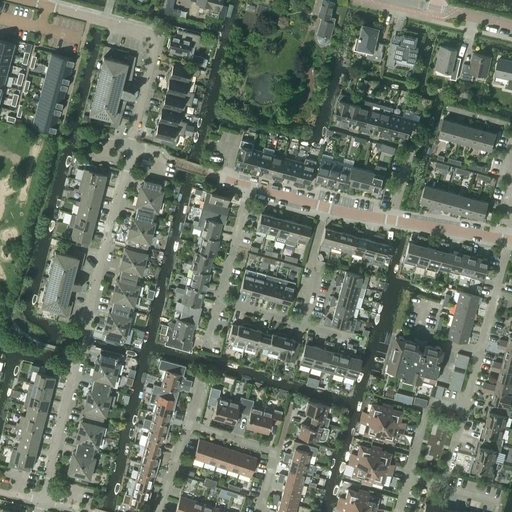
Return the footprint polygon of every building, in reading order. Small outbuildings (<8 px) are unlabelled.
[(172,14),(174,0),(166,0),(164,12),(172,14)] [(189,0),(196,2),(196,3),(209,6),(206,14),(217,17),(221,3),(221,0),(189,0)] [(326,0),(322,0),(318,15),(323,17),(322,19),(317,34),(318,35),(317,37),(317,38),(317,40),(318,42),(320,43),(321,43),(323,44),(325,43),(326,43),(327,41),(328,40),(329,38),(334,23),(335,18),(330,17),(334,2),(326,0)] [(375,42),(378,29),(363,25),(360,37),(359,36),(359,38),(356,37),(353,50),(368,53),(367,57),(379,61),(383,44),(375,42)] [(166,50),(187,55),(192,56),(194,47),(197,45),(200,36),(177,30),(176,36),(170,35),(169,38),(168,38),(166,46),(167,46),(166,50)] [(391,42),(386,65),(393,67),(395,58),(415,62),(418,49),(414,48),(415,45),(416,46),(418,38),(402,35),(400,42),(401,42),(401,45),(391,42)] [(0,39),(0,51),(13,55),(16,44),(0,39)] [(456,80),(459,63),(454,62),(456,50),(440,46),(435,69),(451,73),(450,78),(456,80)] [(13,55),(0,51),(0,62),(10,66),(13,55)] [(51,53),(47,66),(70,72),(73,59),(51,53)] [(486,77),(491,57),(473,53),(472,57),(473,59),(472,60),(470,65),(463,63),(460,78),(472,81),(473,77),(472,75),(474,74),(486,77)] [(193,54),(190,63),(201,65),(205,67),(207,59),(203,58),(203,57),(193,54)] [(111,119),(110,126),(117,128),(121,106),(113,104),(116,93),(126,96),(133,97),(134,92),(127,89),(124,88),(117,87),(120,76),(129,78),(135,57),(128,55),(126,63),(103,57),(89,113),(111,119)] [(511,89),(511,62),(498,59),(495,75),(509,79),(507,88),(511,89)] [(0,62),(0,74),(7,76),(10,66),(0,62)] [(168,73),(167,77),(191,83),(193,75),(198,77),(199,72),(203,73),(204,70),(174,62),(171,73),(168,73)] [(44,78),(67,84),(70,72),(47,66),(44,78)] [(167,77),(166,81),(169,82),(166,92),(197,101),(197,98),(193,97),(195,93),(189,91),(191,83),(167,77)] [(67,84),(44,78),(41,90),(63,96),(67,84)] [(41,90),(38,102),(60,108),(63,96),(41,90)] [(160,102),(159,106),(183,113),(185,105),(191,106),(192,102),(196,103),(197,101),(166,92),(163,103),(160,102)] [(344,126),(352,97),(341,94),(335,117),(341,119),(341,121),(339,124),(339,125),(341,125),(342,126),(344,126)] [(356,122),(362,100),(352,97),(344,126),(345,127),(346,127),(348,127),(349,127),(349,123),(349,121),(356,122)] [(365,132),(372,102),(362,100),(356,122),(362,124),(362,126),(360,129),(360,130),(362,131),(363,131),(365,132)] [(57,120),(60,108),(38,102),(35,115),(57,120)] [(377,128),(383,105),(372,102),(365,132),(367,132),(369,132),(370,132),(369,128),(370,126),(377,128)] [(385,138),(392,114),(393,108),(383,105),(377,128),(383,130),(383,132),(380,135),(382,136),(383,137),(384,137),(385,138)] [(159,106),(158,110),(161,111),(158,122),(189,130),(189,128),(185,127),(187,122),(181,121),(183,113),(159,106)] [(398,134),(402,117),(392,114),(385,138),(386,138),(388,138),(389,138),(391,138),(390,134),(391,132),(398,134)] [(31,127),(54,133),(57,120),(35,115),(31,127)] [(415,136),(419,121),(402,117),(398,134),(404,135),(404,137),(401,141),(403,141),(404,142),(406,143),(409,134),(415,136)] [(449,138),(454,122),(443,119),(439,136),(449,138)] [(152,132),(150,140),(174,146),(177,134),(183,136),(184,131),(188,132),(189,130),(158,122),(155,132),(152,132)] [(460,141),(464,125),(454,122),(449,138),(460,141)] [(470,144),(475,128),(464,125),(460,141),(470,144)] [(481,147),(485,131),(475,128),(470,144),(481,147)] [(491,150),(496,134),(485,131),(481,147),(491,150)] [(248,166),(252,149),(254,142),(241,139),(240,146),(241,146),(235,170),(236,170),(238,170),(239,170),(241,170),(240,164),(241,164),(248,166)] [(263,152),(256,175),(258,176),(259,176),(260,176),(262,176),(261,170),(262,170),(268,172),(273,155),(274,150),(264,148),(263,152)] [(256,175),(263,152),(252,149),(248,166),(254,168),(255,168),(251,173),(252,174),(253,174),(255,175),(256,175)] [(326,183),(332,161),(333,157),(322,154),(315,180),(326,183)] [(277,181),(283,157),(273,155),(268,172),(275,173),(276,174),(272,178),(273,179),(274,180),(275,181),(277,181)] [(289,177),(294,160),(283,157),(277,181),(278,182),(279,182),(281,182),(283,181),(282,176),(283,175),(289,177)] [(310,183),(316,161),(306,158),(304,163),(298,187),(299,187),(301,187),(302,187),(303,187),(303,181),(304,181),(310,183)] [(298,187),(304,163),(294,160),(289,177),(296,179),(296,180),(293,184),(294,185),(295,186),(297,186),(298,187)] [(337,186),(342,164),(332,161),(326,183),(337,186)] [(347,188),(353,167),(342,164),(337,186),(347,188)] [(105,174),(106,168),(95,165),(93,171),(83,169),(80,180),(102,186),(104,179),(106,180),(107,175),(105,174)] [(376,165),(374,173),(369,189),(380,192),(387,168),(376,165)] [(359,187),(363,170),(353,167),(347,188),(347,189),(349,184),(359,187)] [(369,189),(374,173),(363,170),(359,187),(369,189)] [(101,193),(102,186),(80,180),(78,189),(74,188),(73,190),(82,192),(101,197),(103,193),(101,193)] [(162,190),(163,185),(143,180),(142,185),(140,185),(138,195),(159,201),(162,190)] [(431,205),(436,188),(425,185),(420,202),(431,205)] [(442,207),(446,191),(436,188),(431,205),(442,207)] [(226,215),(229,207),(226,206),(229,198),(205,191),(200,208),(226,215)] [(452,210),(456,194),(446,191),(442,207),(452,210)] [(100,202),(101,197),(82,192),(80,201),(76,200),(75,202),(97,208),(98,201),(100,202)] [(462,213),(467,197),(456,194),(452,210),(462,213)] [(157,211),(159,201),(138,195),(135,206),(137,206),(135,212),(155,217),(156,211),(157,211)] [(473,216),(477,200),(467,197),(462,213),(473,216)] [(484,219),(488,203),(477,200),(473,216),(484,219)] [(96,220),(97,215),(95,215),(97,208),(75,202),(75,205),(79,206),(76,215),(96,220)] [(224,224),(226,215),(200,208),(197,221),(196,225),(219,232),(222,223),(224,224)] [(154,222),(155,217),(135,212),(134,217),(132,216),(130,227),(151,232),(154,222)] [(69,224),(70,225),(91,230),(93,223),(95,224),(96,220),(76,215),(71,213),(69,224)] [(266,233),(271,215),(260,213),(256,230),(266,233)] [(276,236),(280,218),(271,215),(266,233),(276,236)] [(284,244),(290,221),(280,218),(276,236),(274,241),(284,244)] [(294,246),(295,241),(300,223),(290,221),(284,244),(294,246)] [(306,244),(310,226),(300,223),(295,241),(306,244)] [(330,247),(337,224),(335,223),(334,223),(333,223),(331,223),(332,229),(331,229),(324,228),(320,245),(330,247)] [(202,236),(200,244),(217,249),(220,240),(217,240),(219,232),(196,225),(194,224),(193,228),(201,230),(199,235),(202,236)] [(341,250),(345,233),(339,231),(338,231),(342,226),(341,226),(340,225),(338,224),(337,224),(330,247),(341,250)] [(86,246),(87,246),(89,245),(90,243),(91,237),(89,237),(91,230),(70,225),(69,227),(73,228),(71,237),(82,240),(81,244),(86,246)] [(149,243),(151,232),(130,227),(127,237),(129,238),(127,243),(147,248),(149,243)] [(351,253),(358,229),(356,229),(354,229),(353,229),(352,229),(353,235),(352,235),(345,233),(341,250),(351,253)] [(362,256),(366,239),(360,237),(359,236),(363,232),(362,231),(360,230),(359,230),(358,229),(351,253),(362,256)] [(372,259),(378,235),(377,235),(376,234),(374,234),(373,235),(374,240),(373,241),(366,239),(362,256),(372,259)] [(388,263),(392,246),(387,245),(381,243),(380,242),(383,237),(381,236),(380,235),(378,235),(372,259),(370,263),(382,266),(383,262),(388,263)] [(402,257),(401,262),(414,266),(416,261),(415,261),(422,236),(417,235),(415,244),(408,242),(404,257),(402,257)] [(416,261),(414,266),(425,268),(426,264),(430,248),(424,246),(426,238),(422,236),(415,261),(416,261)] [(426,264),(425,268),(436,272),(437,267),(444,242),(439,241),(437,250),(430,248),(426,264)] [(444,242),(437,267),(448,270),(452,254),(446,252),(448,243),(444,242)] [(146,253),(147,248),(127,243),(126,248),(124,248),(122,258),(143,264),(146,253)] [(215,258),(217,249),(200,244),(198,252),(195,251),(192,260),(210,265),(213,257),(215,258)] [(448,270),(447,271),(459,274),(467,245),(462,244),(460,253),(453,251),(452,254),(448,270)] [(467,245),(459,274),(470,277),(475,257),(469,255),(471,246),(467,245)] [(265,250),(264,254),(270,255),(271,251),(272,248),(268,247),(267,247),(266,250),(265,250)] [(81,269),(85,253),(74,250),(73,256),(55,251),(53,257),(55,260),(53,270),(50,272),(46,284),(48,287),(46,297),(43,298),(41,305),(59,309),(58,315),(68,318),(72,301),(66,300),(67,297),(64,296),(67,286),(79,289),(81,283),(69,280),(71,270),(74,271),(74,268),(81,269)] [(475,257),(470,277),(483,281),(484,275),(483,275),(487,260),(480,258),(480,255),(476,254),(475,257)] [(141,274),(143,264),(122,258),(119,269),(121,269),(119,274),(139,279),(141,274)] [(208,283),(210,274),(208,273),(210,265),(192,260),(190,269),(193,270),(191,278),(208,283)] [(249,293),(255,272),(245,269),(239,290),(249,293)] [(365,288),(368,277),(363,276),(345,271),(343,278),(342,278),(338,275),(337,276),(336,277),(336,278),(335,280),(360,286),(365,288)] [(259,296),(265,274),(255,272),(249,293),(259,296)] [(138,285),(139,279),(119,274),(118,280),(116,279),(114,290),(135,295),(138,285)] [(269,298),(275,277),(265,274),(259,296),(269,298)] [(279,301),(285,280),(275,277),(269,298),(279,301)] [(206,291),(208,283),(191,278),(189,286),(186,285),(183,294),(201,299),(203,291),(206,291)] [(289,304),(294,286),(295,282),(285,280),(279,301),(289,304)] [(360,286),(335,280),(335,281),(335,282),(335,283),(335,284),(335,285),(341,284),(341,285),(339,292),(357,297),(360,286)] [(133,306),(135,295),(114,290),(111,300),(113,300),(111,306),(131,311),(133,306)] [(475,308),(479,296),(459,291),(456,303),(475,308)] [(184,303),(182,311),(199,316),(201,308),(199,307),(201,299),(183,294),(178,292),(177,297),(182,298),(181,303),(184,303)] [(354,307),(357,297),(339,292),(337,298),(337,299),(332,295),(331,297),(330,298),(330,299),(329,300),(354,307)] [(354,307),(329,300),(329,302),(329,303),(329,305),(329,306),(335,305),(335,306),(333,313),(352,318),(352,317),(354,307)] [(472,319),(475,308),(456,303),(453,314),(472,319)] [(130,316),(131,311),(111,306),(110,311),(108,311),(106,321),(127,327),(130,316)] [(197,325),(199,316),(182,311),(179,319),(177,319),(175,324),(172,323),(168,325),(168,326),(192,332),(194,324),(197,325)] [(352,318),(333,313),(332,319),(331,320),(326,316),(326,317),(325,318),(324,319),(324,321),(323,324),(352,333),(356,318),(352,317),(352,318)] [(469,331),(472,319),(453,314),(450,326),(469,331)] [(125,337),(127,327),(106,321),(103,331),(105,332),(103,338),(123,343),(125,337)] [(243,349),(250,324),(248,324),(246,324),(245,324),(242,323),(242,325),(238,324),(237,326),(232,324),(228,338),(234,340),(233,343),(232,346),(243,349)] [(262,347),(265,333),(260,332),(261,330),(257,329),(257,327),(255,327),(254,326),(252,325),(250,324),(243,349),(255,352),(255,349),(256,346),(262,347)] [(190,350),(192,341),(190,340),(192,332),(168,326),(167,331),(169,331),(166,341),(168,343),(173,345),(172,345),(190,350)] [(466,343),(469,331),(450,326),(447,338),(466,343)] [(268,352),(278,355),(283,334),(283,333),(282,333),(281,333),(280,333),(279,333),(278,333),(277,333),(276,333),(276,334),(271,333),(271,335),(265,333),(262,347),(260,353),(267,355),(268,352)] [(294,362),(299,342),(294,341),(294,339),(290,338),(290,337),(289,336),(287,335),(285,334),(283,334),(278,355),(288,358),(288,361),(294,362)] [(511,347),(511,334),(510,334),(508,341),(500,339),(499,343),(511,347)] [(310,368),(316,347),(310,345),(312,337),(307,335),(299,365),(310,368)] [(413,341),(395,337),(393,336),(384,369),(400,373),(399,375),(418,380),(419,378),(432,381),(441,349),(425,344),(425,342),(419,340),(414,338),(413,341)] [(321,371),(329,342),(325,340),(322,349),(316,347),(310,368),(321,371)] [(332,374),(338,353),(332,351),(334,343),(329,342),(321,371),(332,374)] [(344,355),(338,353),(332,374),(343,377),(351,348),(352,344),(347,343),(347,346),(344,355)] [(511,358),(511,347),(499,343),(497,348),(506,350),(504,357),(511,358)] [(355,380),(360,359),(354,357),(356,349),(351,348),(343,377),(355,380)] [(118,363),(119,358),(100,352),(98,358),(96,358),(94,368),(116,374),(118,363)] [(467,362),(469,356),(457,353),(456,359),(467,362)] [(511,370),(511,358),(504,357),(502,363),(494,361),(493,365),(511,370)] [(160,359),(158,368),(165,370),(163,378),(179,383),(181,375),(183,375),(185,366),(160,359)] [(466,368),(467,362),(456,359),(454,365),(466,368)] [(464,374),(466,368),(454,365),(452,371),(464,374)] [(511,382),(511,370),(493,365),(491,370),(500,372),(498,379),(511,382)] [(26,379),(25,381),(30,382),(51,388),(53,381),(55,381),(56,377),(52,375),(53,370),(45,368),(43,373),(37,372),(36,372),(34,381),(26,379)] [(113,384),(116,374),(94,368),(91,378),(93,379),(92,384),(111,389),(113,384)] [(462,380),(464,374),(452,371),(451,376),(462,380)] [(461,385),(462,380),(451,376),(449,382),(461,385)] [(153,384),(151,393),(176,400),(179,391),(177,391),(179,383),(163,378),(161,386),(153,384)] [(484,382),(483,386),(511,394),(511,382),(498,379),(496,385),(484,382)] [(25,381),(25,383),(28,384),(26,393),(31,394),(50,399),(51,395),(49,394),(51,388),(30,382),(25,381)] [(459,391),(461,385),(449,382),(448,388),(459,391)] [(110,395),(111,389),(92,384),(90,389),(88,389),(86,399),(108,405),(110,395)] [(434,397),(438,385),(432,384),(428,396),(434,397)] [(440,399),(443,387),(438,385),(434,397),(440,399)] [(511,406),(511,394),(483,386),(482,391),(494,394),(492,401),(511,406)] [(223,420),(229,399),(218,396),(220,389),(211,387),(207,404),(215,406),(212,417),(223,420)] [(392,397),(393,391),(386,389),(385,395),(392,397)] [(26,393),(23,404),(24,404),(45,410),(47,403),(49,404),(50,399),(31,394),(26,393)] [(151,393),(149,402),(156,404),(154,412),(170,416),(172,408),(174,409),(176,400),(151,393)] [(243,413),(247,398),(240,397),(239,402),(229,399),(223,420),(234,423),(237,412),(243,413)] [(256,429),(262,408),(252,405),(253,400),(247,398),(243,413),(249,415),(246,426),(256,429)] [(105,415),(108,405),(86,399),(83,410),(85,410),(84,416),(103,421),(105,415)] [(327,425),(329,418),(325,417),(328,406),(307,401),(304,412),(314,415),(312,421),(327,425)] [(382,422),(386,407),(371,403),(368,413),(362,411),(361,417),(382,422)] [(24,404),(23,406),(28,407),(25,416),(45,421),(46,417),(44,416),(45,410),(24,404)] [(489,412),(486,423),(508,429),(509,427),(505,426),(507,417),(510,417),(511,411),(488,404),(486,411),(489,412)] [(404,428),(405,423),(399,421),(402,411),(386,407),(382,422),(404,428)] [(273,411),(262,408),(256,429),(267,432),(270,421),(279,423),(282,411),(273,409),(273,411)] [(144,418),(142,427),(149,429),(167,433),(169,425),(168,424),(170,416),(154,412),(151,420),(144,418)] [(17,422),(16,426),(18,426),(40,432),(42,425),(43,426),(45,421),(25,416),(21,415),(19,423),(17,422)] [(102,426),(103,421),(84,416),(82,421),(80,420),(78,431),(100,436),(102,426)] [(378,438),(382,422),(361,417),(359,422),(365,424),(362,434),(378,438)] [(326,428),(327,425),(312,421),(311,427),(301,424),(298,435),(319,441),(319,439),(323,440),(325,437),(328,428),(326,428)] [(402,434),(404,428),(382,422),(378,438),(394,442),(396,432),(402,434)] [(481,433),(479,439),(502,445),(504,439),(501,438),(504,429),(508,430),(508,429),(486,423),(483,433),(481,433)] [(16,426),(15,429),(17,430),(15,437),(20,438),(39,443),(40,439),(38,438),(40,432),(18,426),(16,426)] [(149,429),(144,445),(161,450),(163,442),(165,442),(167,433),(149,429)] [(97,447),(100,436),(78,431),(75,441),(77,442),(76,447),(95,452),(97,447)] [(13,446),(13,448),(34,454),(36,447),(38,448),(39,443),(20,438),(17,447),(13,446)] [(204,462),(210,443),(199,439),(192,458),(204,462)] [(479,447),(476,457),(495,462),(499,463),(499,462),(503,463),(506,454),(500,452),(502,445),(479,439),(477,446),(479,447)] [(285,452),(283,456),(289,458),(292,458),(308,463),(311,455),(314,456),(316,455),(318,449),(317,448),(293,441),(292,448),(294,448),(293,454),(290,454),(285,452)] [(215,465),(222,446),(210,443),(204,462),(215,465)] [(144,445),(140,462),(158,467),(160,458),(158,458),(161,450),(144,445)] [(351,453),(349,459),(371,464),(375,449),(360,445),(357,455),(351,453)] [(227,469),(233,450),(222,446),(215,465),(227,469)] [(94,457),(95,452),(76,447),(74,452),(72,452),(70,462),(92,468),(94,457)] [(13,448),(10,460),(14,461),(13,467),(30,471),(31,466),(33,466),(35,461),(33,461),(34,454),(13,448)] [(375,449),(371,464),(392,470),(394,465),(388,463),(391,453),(375,449)] [(238,473),(245,454),(233,450),(227,469),(238,473)] [(250,477),(256,458),(245,454),(238,473),(250,477)] [(471,467),(469,474),(492,481),(494,474),(492,473),(495,462),(476,457),(473,468),(471,467)] [(292,458),(289,469),(306,474),(306,473),(312,474),(314,465),(308,464),(308,463),(292,458)] [(349,459),(348,464),(354,465),(351,476),(367,480),(371,464),(349,459)] [(131,460),(129,464),(133,466),(134,463),(139,464),(135,479),(151,483),(154,475),(155,476),(158,467),(140,462),(131,460)] [(89,478),(92,468),(70,462),(67,473),(69,473),(67,479),(87,484),(89,478)] [(371,464),(367,480),(382,484),(388,486),(391,475),(392,470),(371,464)] [(289,469),(286,479),(303,484),(306,474),(289,469)] [(124,494),(122,502),(128,504),(130,504),(129,510),(133,511),(135,505),(141,507),(143,499),(149,501),(151,492),(149,491),(151,483),(135,479),(131,496),(124,494)] [(286,479),(283,490),(300,494),(303,484),(286,479)] [(221,488),(218,496),(229,500),(231,496),(232,492),(221,488)] [(359,509),(363,493),(348,489),(345,499),(339,498),(337,503),(359,509)] [(283,490),(280,500),(297,505),(300,494),(283,490)] [(371,511),(381,511),(382,509),(376,508),(379,497),(363,493),(359,509),(371,511)] [(177,504),(174,511),(187,511),(192,500),(180,496),(179,500),(177,504)] [(192,500),(187,511),(200,511),(203,503),(192,500)] [(280,500),(277,511),(282,511),(295,511),(297,505),(280,500)] [(203,503),(200,511),(212,511),(214,507),(203,503)] [(357,511),(359,509),(337,503),(336,508),(342,510),(341,511),(357,511)] [(433,511),(436,506),(425,503),(423,508),(420,507),(418,511),(433,511)]
